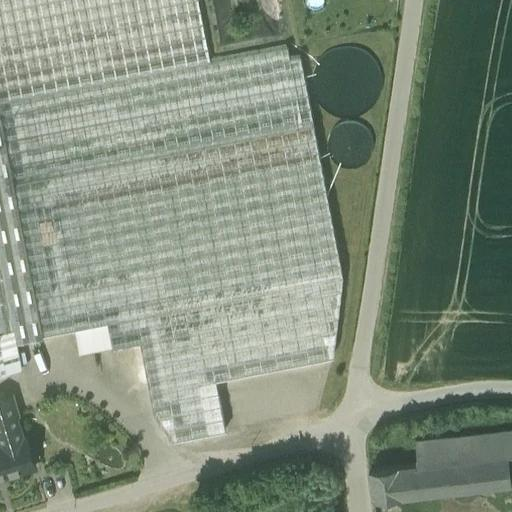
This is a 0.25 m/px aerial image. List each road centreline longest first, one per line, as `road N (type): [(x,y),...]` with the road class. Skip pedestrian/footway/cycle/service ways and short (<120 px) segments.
road 1 (unclassified): [(416,0),(351,422)]
road 2 (unclassified): [(70,511),(351,422)]
road 3 (unclassified): [(351,422),(511,394)]
